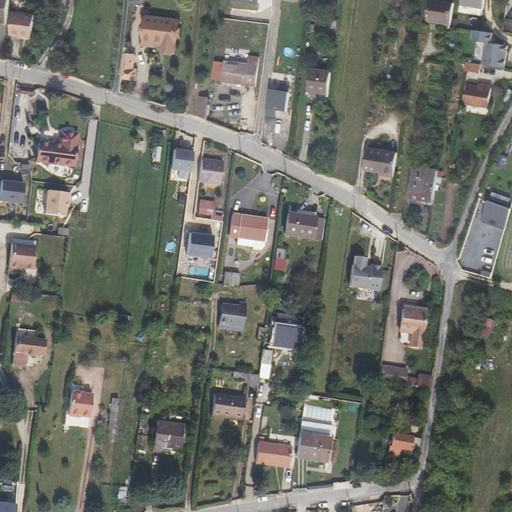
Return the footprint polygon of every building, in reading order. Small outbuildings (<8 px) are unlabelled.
[(8,23),(10,0),(0,0),(0,36),(0,37),(2,23),(8,23)] [(15,0),(11,35),(24,37),(24,34),(34,35),(36,14),(24,13),(25,1),(20,0),(15,0)] [(432,0),(429,19),(451,23),(454,2),(440,0),(432,0)] [(462,0),(462,6),(484,10),(485,0),(462,0)] [(147,15),(144,45),(156,46),(156,44),(164,45),(164,50),(176,52),(179,19),(147,15)] [(511,34),(511,19),(505,18),(503,33),(511,34)] [(472,38),(491,43),(494,33),(475,28),(472,38)] [(483,66),(504,69),(507,47),(486,44),(483,66)] [(125,53),(121,78),(136,79),(137,68),(135,68),(136,54),(125,53)] [(225,60),(222,81),(257,86),(260,58),(249,56),(248,63),(225,60)] [(481,66),(466,64),(465,72),(480,73),(481,66)] [(309,90),(329,93),(332,72),(311,69),(309,90)] [(480,82),(471,80),(469,91),(466,90),(466,94),(469,95),(468,100),(490,103),(493,84),(480,82)] [(268,116),(277,117),(277,110),(289,110),(290,85),(269,84),(268,116)] [(209,100),(200,98),(198,116),(207,117),(209,100)] [(39,141),(36,161),(73,167),(75,146),(76,145),(78,133),(61,131),(59,143),(39,141)] [(383,172),(383,175),(393,177),(397,152),(368,147),(365,169),(379,172),(383,172)] [(171,170),(190,172),(193,153),(174,150),(171,170)] [(222,162),(202,159),(199,181),(219,184),(222,162)] [(409,196),(434,200),(439,170),(414,166),(409,196)] [(0,180),(0,187),(0,200),(23,202),(24,181),(0,180)] [(37,189),(36,213),(67,215),(68,190),(37,189)] [(506,228),(511,205),(511,196),(494,191),(491,201),(488,200),(482,220),(506,228)] [(200,200),(199,208),(205,209),(205,215),(211,215),(214,202),(200,200)] [(288,213),(285,234),(322,239),(325,219),(288,213)] [(238,237),(265,241),(268,219),(232,214),(229,235),(238,236),(238,237)] [(212,257),(213,234),(189,232),(188,256),(212,257)] [(264,246),(265,241),(238,237),(237,244),(253,247),(253,249),(260,250),(264,246)] [(35,246),(12,244),(9,271),(21,272),(21,269),(25,269),(33,270),(35,246)] [(276,257),(284,258),(285,250),(277,249),(276,257)] [(276,257),(275,257),(274,269),(284,270),(286,259),(284,258),(276,257)] [(353,267),(351,288),(381,292),(383,271),(381,268),(373,267),(371,269),(365,268),(367,260),(356,258),(354,267),(353,267)] [(226,272),(224,284),(239,286),(240,274),(226,272)] [(272,292),(271,300),(279,302),(280,293),(272,292)] [(239,307),(222,304),(219,324),(244,328),(246,308),(239,307)] [(403,307),(399,332),(410,334),(408,347),(419,348),(425,310),(403,307)] [(493,337),(498,321),(486,317),(481,334),(493,337)] [(301,321),(276,318),(272,344),(298,347),(300,329),(301,321)] [(18,365),(21,337),(15,336),(13,352),(12,364),(18,365)] [(45,339),(21,337),(18,365),(23,366),(26,363),(27,354),(44,356),(45,339)] [(272,351),(263,349),(259,375),(259,377),(268,378),(272,351)] [(381,365),(379,380),(403,384),(406,369),(381,365)] [(248,373),(243,372),(234,372),(234,379),(247,381),(248,373)] [(248,373),(247,381),(247,386),(257,387),(259,377),(259,375),(248,373)] [(93,390),(73,387),(70,410),(91,412),(93,390)] [(215,394),(211,415),(242,419),(245,398),(215,394)] [(114,440),(119,398),(112,398),(107,439),(114,440)] [(305,409),(304,421),(317,423),(319,414),(311,413),(311,410),(305,409)] [(148,416),(140,415),(136,447),(145,448),(147,427),(147,426),(148,416)] [(157,421),(153,450),(161,451),(162,447),(182,450),(185,425),(157,421)] [(414,447),(416,436),(395,433),(393,447),(391,446),(390,455),(399,456),(400,448),(414,450),(414,447)] [(313,435),(309,459),(326,462),(330,437),(313,435)] [(292,446),(259,441),(256,462),(275,465),(276,462),(289,464),(292,446)] [(0,502),(0,511),(15,511),(16,502),(0,502)]
